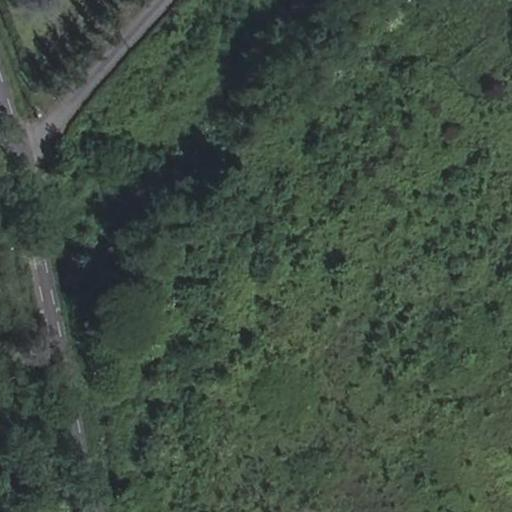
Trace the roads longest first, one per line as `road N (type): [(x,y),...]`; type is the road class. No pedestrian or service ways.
road 1 (unclassified): [(101,511),(70,419),(24,173)]
road 2 (residential): [(24,173),(59,117),(170,0)]
